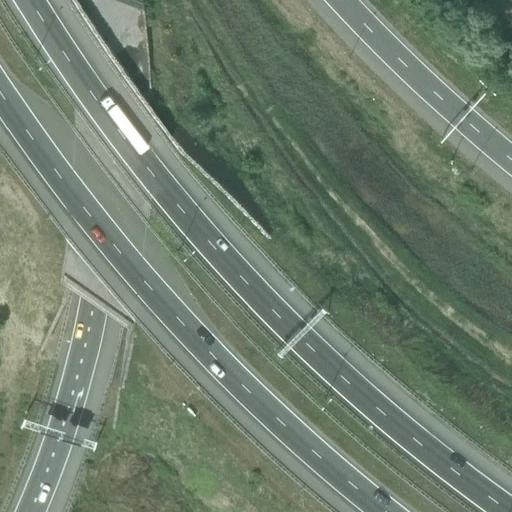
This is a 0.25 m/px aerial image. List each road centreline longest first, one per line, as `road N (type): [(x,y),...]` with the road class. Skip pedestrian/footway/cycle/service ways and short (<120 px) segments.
road 1 (motorway): [(507,511),(356,394),(242,284),(144,167),(27,0)]
road 2 (motorway): [(0,92),(70,196),(225,374),(383,511)]
road 3 (motorway): [(32,511),(91,316),(113,152),(105,0)]
road 4 (trunk): [(511,165),(335,0)]
